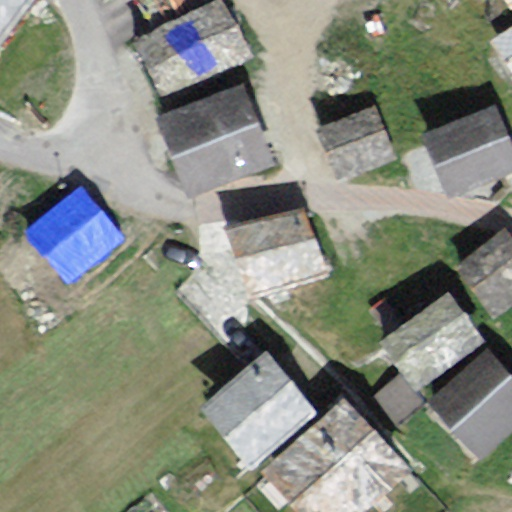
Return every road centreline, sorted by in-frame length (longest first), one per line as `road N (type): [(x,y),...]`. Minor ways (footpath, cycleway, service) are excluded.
road 1 (residential): [(511,223),(424,205),(331,200),(181,211),(65,172)]
road 2 (residential): [(65,172),(101,123),(104,79),(90,0)]
